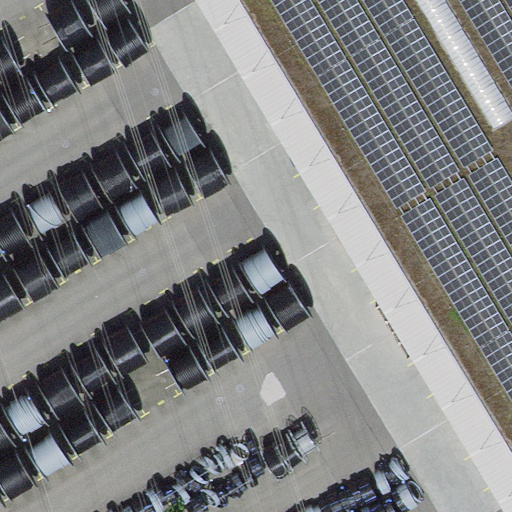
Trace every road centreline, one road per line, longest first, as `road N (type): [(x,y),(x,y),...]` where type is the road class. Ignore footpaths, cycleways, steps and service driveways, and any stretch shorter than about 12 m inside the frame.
road 1 (unknown): [(387,511),(72,0)]
road 2 (unknown): [(511,435),(269,0)]
